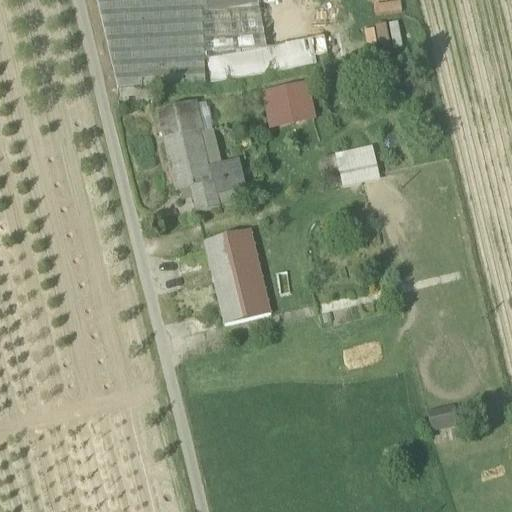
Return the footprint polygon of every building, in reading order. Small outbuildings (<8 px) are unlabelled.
[(258,6),(208,16),(204,0),(95,0),(117,92),(205,88),(204,62),(206,61),(259,53),(267,52),(266,51),(264,40),(259,8),(258,6)] [(204,0),(208,16),(258,6),(259,8),(261,8),(260,7),(279,3),(278,0),(204,0)] [(267,52),(259,53),(206,61),(209,79),(261,70),(328,55),(324,38),(322,38),(266,51),(267,52)] [(273,132),(316,123),(308,89),(265,98),(273,132)] [(191,192),(197,217),(221,212),(218,200),(247,193),(240,164),(209,172),(201,140),(204,139),(197,108),(157,117),(170,168),(172,167),(175,180),(173,180),(176,196),(191,192)] [(379,181),(372,150),(338,157),(345,188),(379,181)] [(205,244),(225,327),(272,316),(252,233),(205,244)]
